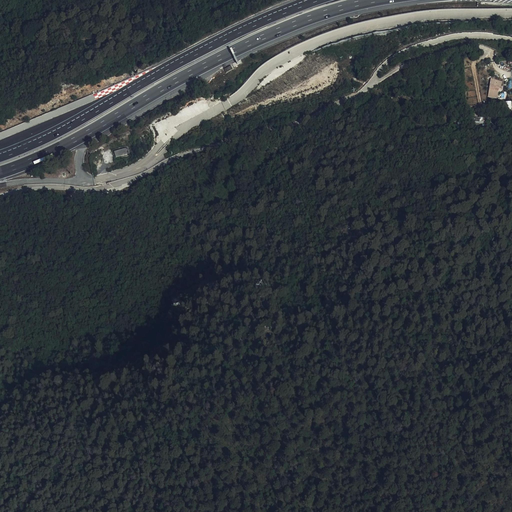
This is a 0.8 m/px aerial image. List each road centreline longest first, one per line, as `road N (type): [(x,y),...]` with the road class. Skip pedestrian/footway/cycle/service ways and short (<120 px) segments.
road 1 (motorway): [(0,172),(237,48),(376,0)]
road 2 (motorway): [(317,0),(199,50),(0,156)]
road 3 (unclassified): [(184,154),(106,187),(0,196)]
